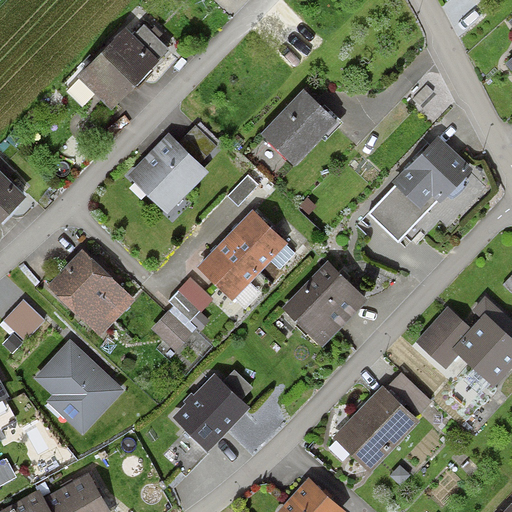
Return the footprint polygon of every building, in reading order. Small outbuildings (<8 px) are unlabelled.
[(155,59),(126,31),(84,76),(113,104),(155,59)] [(336,120),(306,90),(263,134),(294,163),(336,120)] [(195,125),(178,143),(201,164),(218,147),(195,125)] [(178,143),(169,134),(129,175),(168,212),(207,171),(201,164),(178,143)] [(475,171),(441,138),(396,184),(398,186),(421,208),(433,196),(439,202),(442,205),(475,171)] [(254,167),(229,196),(241,207),(266,178),(254,167)] [(0,220),(22,197),(0,175),(0,220)] [(399,242),(439,202),(433,196),(421,208),(398,186),(370,214),(399,242)] [(307,198),(300,207),(309,214),(317,205),(307,198)] [(287,242),(254,211),(200,267),(233,299),(287,242)] [(131,298),(81,251),(50,285),(100,332),(131,298)] [(365,299),(329,264),(286,308),(323,344),(365,299)] [(511,275),(503,284),(511,292),(511,275)] [(191,278),(179,291),(201,311),(201,312),(213,299),(191,278)] [(201,311),(179,291),(169,301),(191,322),(192,321),(200,312),(201,311)] [(511,320),(487,297),(465,321),(472,328),(455,346),(461,352),(498,385),(511,368),(511,320)] [(24,300),(2,322),(24,342),(45,320),(24,300)] [(455,346),(472,328),(465,321),(448,306),(416,341),(446,368),(461,352),(455,346)] [(169,311),(152,329),(176,351),(193,333),(169,311)] [(200,312),(192,321),(201,330),(210,322),(200,312)] [(123,390),(70,341),(37,377),(57,396),(51,402),(83,432),(123,390)] [(402,374),(387,390),(417,418),(432,402),(402,374)] [(246,408),(215,378),(177,418),(208,447),(246,408)] [(0,402),(9,397),(0,379),(0,402)] [(387,390),(383,387),(334,439),(371,474),(421,421),(417,418),(387,390)] [(7,459),(0,462),(0,485),(16,478),(7,459)] [(400,467),(391,477),(401,486),(410,476),(400,467)] [(37,495),(7,511),(105,511),(85,477),(42,503),(37,495)] [(345,511),(346,511),(308,479),(278,511),(345,511)]
